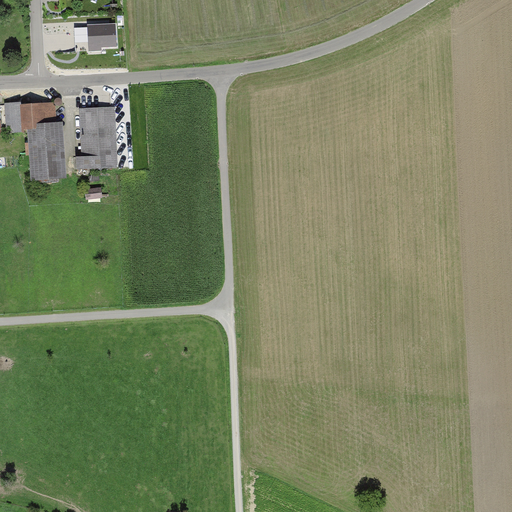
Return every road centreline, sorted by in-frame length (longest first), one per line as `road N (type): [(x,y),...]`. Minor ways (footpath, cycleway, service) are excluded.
road 1 (track): [(240,511),(221,72)]
road 2 (unclassified): [(428,0),(378,30),(298,59),(36,84)]
road 3 (residential): [(0,323),(231,310)]
